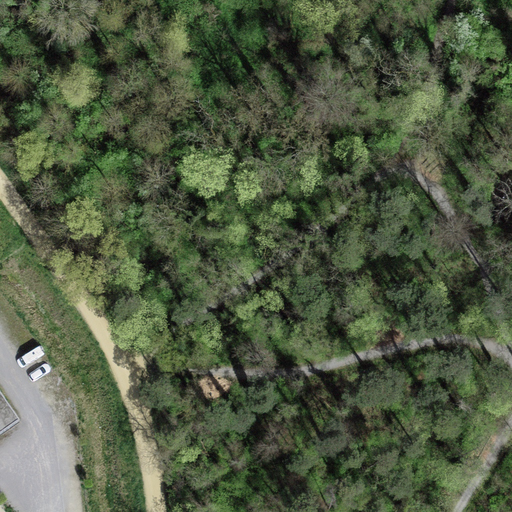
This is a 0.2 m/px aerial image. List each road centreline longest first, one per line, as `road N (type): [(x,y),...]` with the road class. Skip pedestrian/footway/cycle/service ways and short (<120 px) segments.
road 1 (track): [(123,371),(203,367),(275,375),(446,343),(511,355)]
road 2 (track): [(0,183),(112,347),(144,431),(156,511)]
